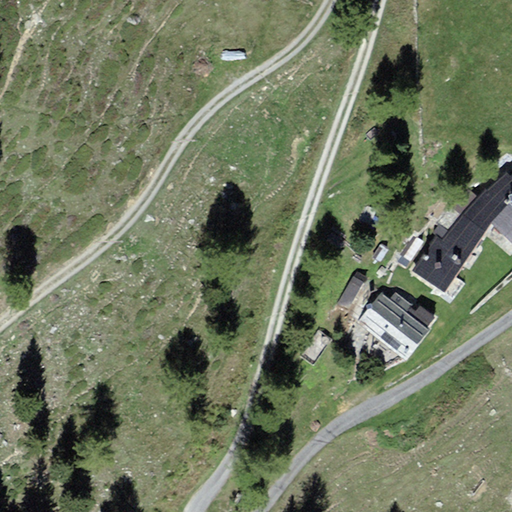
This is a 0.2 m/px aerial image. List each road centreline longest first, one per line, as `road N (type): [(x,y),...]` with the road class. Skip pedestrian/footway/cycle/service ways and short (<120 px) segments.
road 1 (track): [(374,0),(244,424),(193,511)]
road 2 (track): [(328,0),(320,19),(268,68),(213,100),(119,228),(0,325)]
road 3 (track): [(511,318),(348,420),(294,464),(258,511)]
